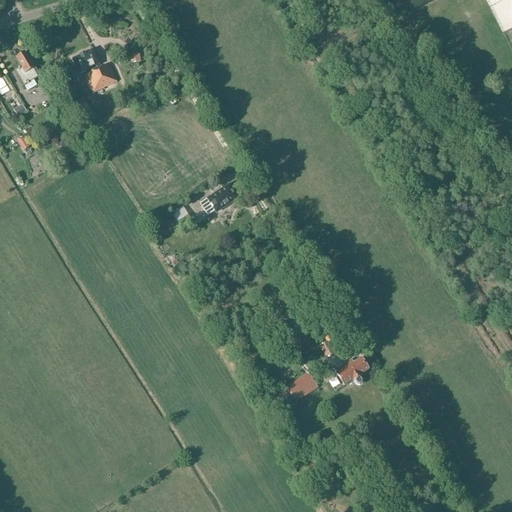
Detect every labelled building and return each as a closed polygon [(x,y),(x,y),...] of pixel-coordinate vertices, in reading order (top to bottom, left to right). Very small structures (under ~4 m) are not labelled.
[(93,94),(117,82),(108,64),(98,69),(97,67),(100,65),(93,50),(72,60),(79,75),(86,72),(87,75),(85,76),(93,94)] [(28,84),(39,78),(33,69),(35,68),(32,63),(34,62),(31,57),(28,59),(24,53),(16,58),(22,67),(19,69),(19,68),(18,68),(19,69),(15,71),(24,86),(28,84),(28,85),(29,85),(28,84)] [(11,98),(16,95),(12,88),(6,91),(11,98)] [(143,89),(129,99),(137,111),(152,101),(143,89)] [(76,107),(82,118),(91,114),(85,103),(76,107)] [(22,106),(14,111),(17,117),(26,112),(22,106)] [(239,199),(229,184),(222,189),(221,187),(212,193),(213,195),(206,199),(207,199),(200,204),(208,216),(215,212),(216,214),(239,199)] [(183,232),(194,225),(188,216),(177,223),(183,232)] [(328,333),(316,341),(326,358),(333,353),(327,343),(332,340),(328,333)] [(360,375),(368,370),(361,359),(353,364),(351,360),(343,366),(344,368),(336,373),(344,386),(352,380),(353,381),(361,376),(360,375)] [(295,401),(316,388),(308,376),(288,389),(295,401)]
